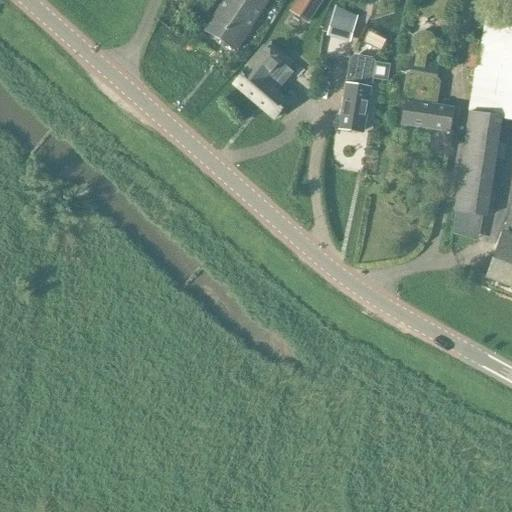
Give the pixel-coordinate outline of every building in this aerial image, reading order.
[(224,0),(204,31),(234,51),(267,0),(224,0)] [(297,0),(289,12),(308,24),(322,0),(297,0)] [(336,7),(330,29),(334,30),(351,35),(355,22),(356,17),(336,7)] [(468,113),(453,212),(486,217),(501,118),(511,120),(511,30),(485,25),(478,68),(476,68),(469,113),(468,113)] [(406,73),(401,101),(406,102),(402,123),(448,131),(452,110),(436,107),(440,82),(438,79),(438,78),(440,62),(427,60),(426,60),(426,56),(434,50),(436,42),(430,33),(421,32),(413,36),(411,47),(416,54),(416,58),(414,58),(412,57),(410,74),(406,73)] [(471,34),(465,68),(474,70),(480,35),(471,34)] [(264,49),(234,84),(275,118),(287,104),(276,94),(293,74),(286,68),(264,49)] [(350,69),(340,128),(362,132),(371,79),(384,82),(387,82),(390,66),(387,65),(373,63),(374,62),(372,59),(354,55),(352,58),(350,69)] [(511,209),(488,277),(511,286),(511,209)]
